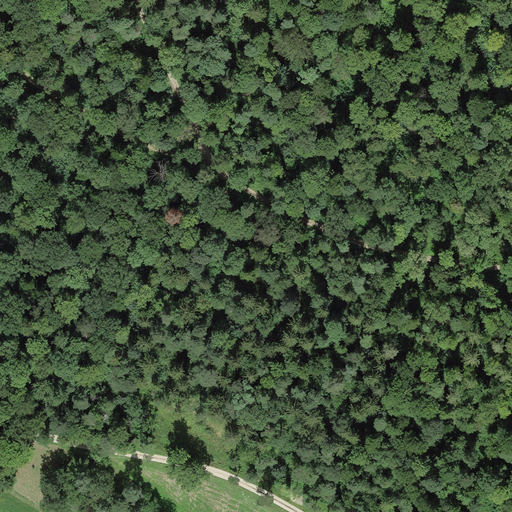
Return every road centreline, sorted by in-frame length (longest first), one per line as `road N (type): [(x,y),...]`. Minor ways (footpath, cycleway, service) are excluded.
road 1 (track): [(131,0),(220,172),(305,224),(354,243),(511,268)]
road 2 (track): [(218,472),(0,245)]
road 3 (track): [(0,416),(68,443),(218,472),(293,511)]
road 4 (track): [(220,172),(77,114),(0,61)]
